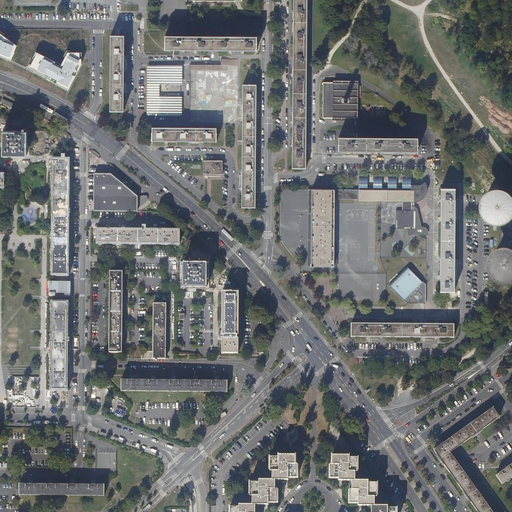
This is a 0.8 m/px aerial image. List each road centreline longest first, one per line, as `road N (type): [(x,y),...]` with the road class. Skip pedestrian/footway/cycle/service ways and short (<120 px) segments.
road 1 (residential): [(82,362),(83,150),(92,128)]
road 2 (residential): [(377,89),(423,124),(430,156),(316,160)]
road 3 (residential): [(82,362),(240,366),(262,385)]
road 4 (residential): [(268,178),(269,0)]
road 5 (residential): [(494,388),(418,442),(464,511)]
road 6 (primary): [(92,128),(221,238)]
road 7 (residential): [(232,216),(226,154),(143,149)]
road 8 (tertiary): [(214,445),(314,359)]
road 9 (residential): [(0,471),(74,472),(81,418)]
road 10 (residential): [(143,149),(134,134),(129,25)]
road 11 (tertiary): [(485,366),(379,424)]
